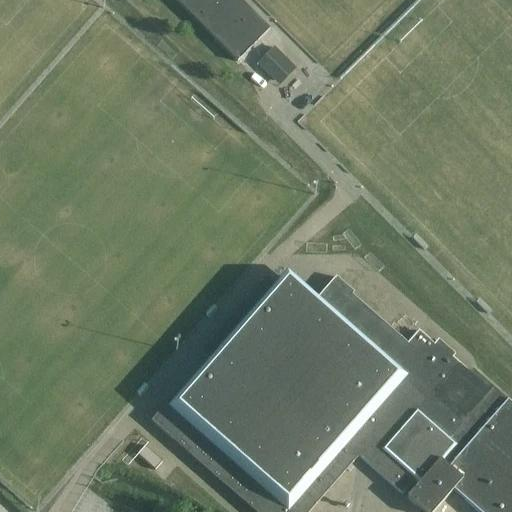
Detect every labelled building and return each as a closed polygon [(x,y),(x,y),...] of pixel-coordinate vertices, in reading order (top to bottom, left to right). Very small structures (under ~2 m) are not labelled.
[(174,0),(236,62),(269,30),(239,0),(174,0)] [(288,76),(266,54),(256,64),(279,85),(288,76)] [(151,422),(173,441),(189,456),(193,452),(195,454),(208,465),(205,468),(203,466),(202,467),(227,489),(228,488),(225,485),(228,482),(243,496),(239,500),(253,511),(308,511),(362,452),(367,457),(374,463),(370,467),(401,494),(414,478),(420,483),(421,484),(453,446),(442,437),(451,427),(425,404),(426,403),(409,388),(411,387),(392,371),(391,372),(387,368),(388,367),(314,302),(314,301),(287,277),(277,288),(265,278),(199,353),(211,364),(195,383),(175,405),(170,400),(151,422)] [(333,279),(314,301),(314,302),(388,367),(387,368),(391,372),(392,371),(411,387),(409,388),(426,403),(425,404),(451,427),(442,437),(453,446),(421,484),(420,483),(406,498),(422,511),(433,511),(453,491),(477,511),(511,511),(511,405),(472,370),(469,374),(451,359),(455,355),(446,347),(438,340),(433,345),(418,332),(407,344),(333,279)] [(162,462),(144,446),(136,455),(154,471),(162,462)]
